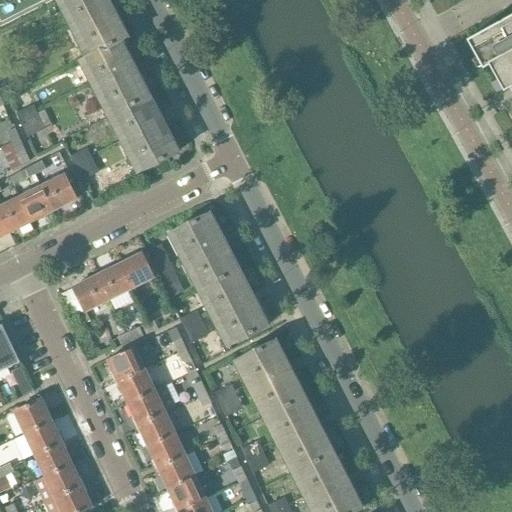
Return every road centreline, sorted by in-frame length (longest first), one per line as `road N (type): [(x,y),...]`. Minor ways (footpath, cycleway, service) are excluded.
road 1 (tertiary): [(228,160),(413,511)]
road 2 (residential): [(22,267),(136,511)]
road 3 (residential): [(511,211),(395,0)]
road 4 (residential): [(22,267),(228,160)]
road 5 (tertiary): [(146,0),(228,160)]
